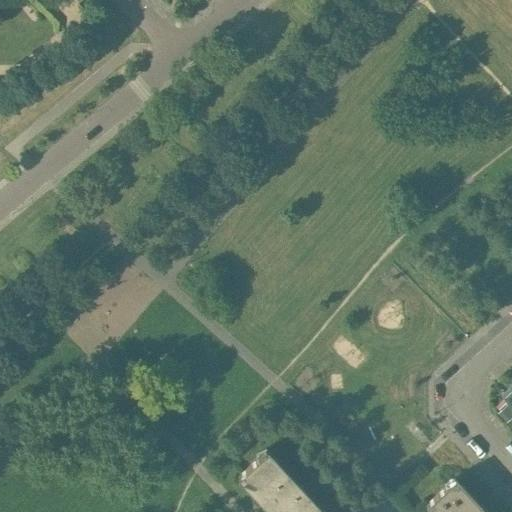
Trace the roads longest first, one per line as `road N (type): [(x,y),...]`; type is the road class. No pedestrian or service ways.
road 1 (residential): [(0,206),(182,54)]
road 2 (residential): [(511,465),(464,416),(463,388),(511,342)]
